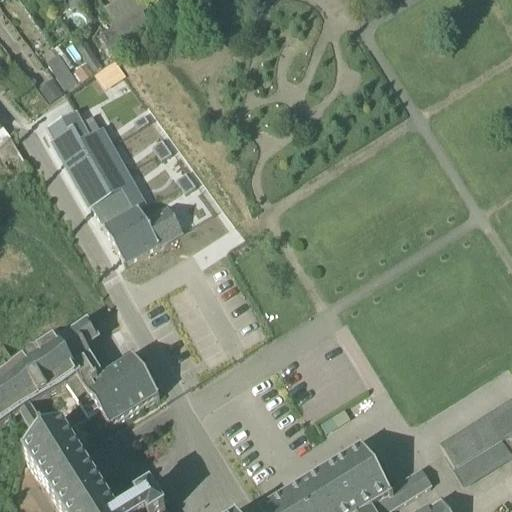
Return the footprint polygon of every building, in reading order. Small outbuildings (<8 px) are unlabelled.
[(81,13),(82,0),(69,0),(68,12),(81,13)] [(137,42),(153,34),(143,15),(148,12),(147,12),(149,11),(142,0),(129,0),(105,13),(115,31),(126,51),(139,44),(137,42)] [(200,1),(198,0),(161,0),(160,1),(173,19),(200,1)] [(111,59),(126,51),(115,31),(100,39),(111,59)] [(86,67),(93,78),(103,72),(85,45),(76,51),(87,67),(86,67)] [(36,58),(48,74),(61,64),(49,48),(36,58)] [(93,78),(86,67),(74,76),(81,86),(93,78)] [(9,90),(7,87),(21,76),(15,68),(0,79),(0,87),(5,94),(9,90)] [(18,102),(33,91),(21,76),(7,87),(18,102)] [(51,108),(63,98),(52,83),(39,92),(51,108)] [(80,118),(65,125),(64,124),(46,134),(124,271),(161,250),(162,253),(184,241),(169,214),(146,227),(140,216),(147,212),(104,136),(93,143),(80,118)] [(447,511),(442,504),(429,511),(393,511),(430,489),(421,475),(389,496),(362,453),(325,475),(268,511),(265,511),(159,511),(152,500),(136,510),(137,511),(108,511),(62,436),(47,445),(28,414),(66,390),(73,402),(88,426),(97,420),(107,437),(143,414),(159,403),(135,364),(118,374),(103,385),(85,355),(97,347),(87,333),(0,386),(0,430),(19,419),(37,451),(24,460),(55,511),(447,511)] [(466,493),(481,483),(469,465),(455,474),(454,474),(466,493)]
